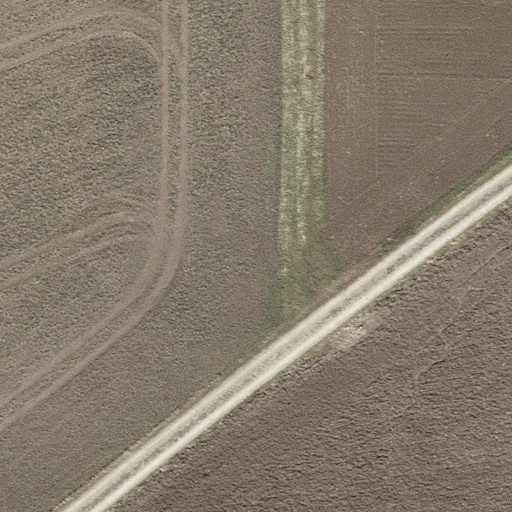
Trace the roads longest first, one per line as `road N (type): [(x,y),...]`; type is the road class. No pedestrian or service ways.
road 1 (track): [(76,511),(318,325),(511,192)]
road 2 (track): [(315,0),(318,325)]
